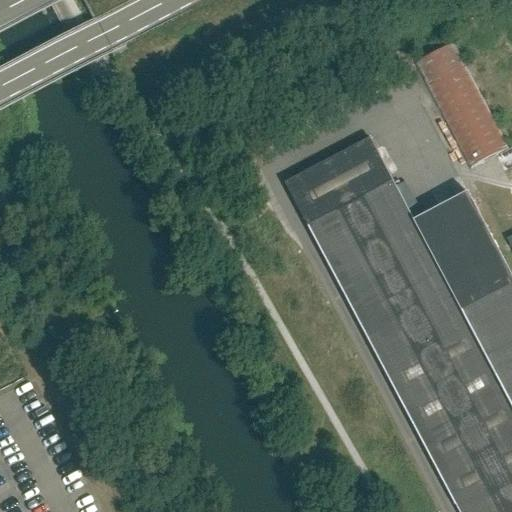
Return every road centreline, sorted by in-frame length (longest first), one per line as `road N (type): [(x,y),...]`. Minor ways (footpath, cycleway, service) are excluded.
road 1 (unknown): [(451,511),(265,159),(274,142),(359,102),(443,156)]
road 2 (primary): [(0,88),(168,0)]
